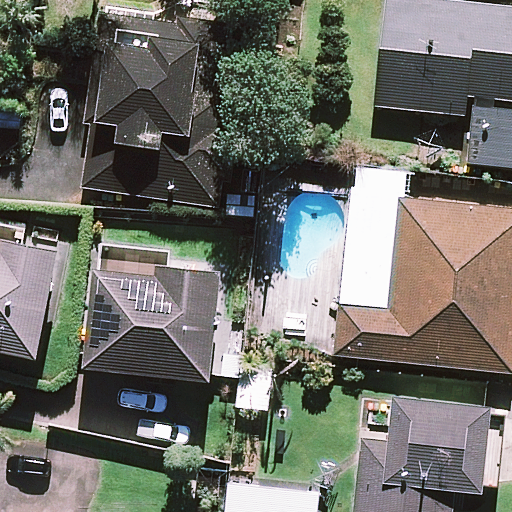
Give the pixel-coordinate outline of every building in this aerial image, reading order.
[(511,0),(388,0),(382,105),(469,110),(466,159),(511,161),(511,0)] [(218,205),(218,23),(95,23),(95,206),(218,205)] [(398,308),(406,193),(353,189),(345,305),(398,308)] [(398,308),(345,305),(341,353),(511,365),(511,201),(406,193),(398,308)] [(57,235),(0,225),(0,339),(37,346),(57,235)] [(218,260),(156,255),(155,264),(89,259),(82,358),(210,368),(218,260)] [(490,393),(397,387),(395,417),(365,415),(357,511),(452,511),(455,477),(498,480),(501,436),(487,435),(490,393)] [(48,428),(2,421),(0,438),(0,447),(45,454),(48,428)] [(320,511),(322,488),(227,480),(224,511),(320,511)]
